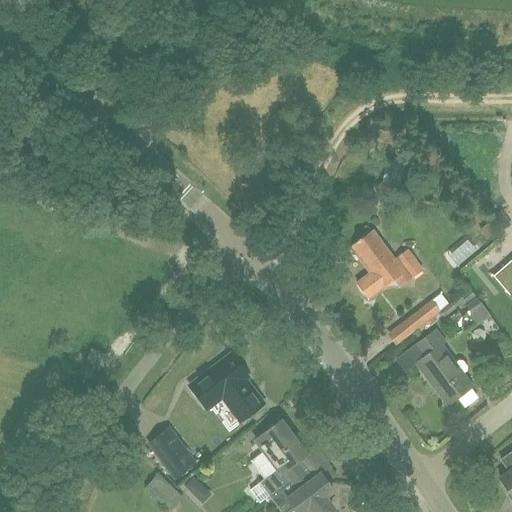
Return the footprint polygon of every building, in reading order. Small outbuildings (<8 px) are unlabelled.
[(393,227),(409,215),(391,191),(375,203),(393,227)] [(368,299),(393,280),(399,288),(413,278),(422,271),(407,251),(393,262),(371,233),(353,247),(371,272),(356,283),(368,299)] [(511,260),(494,276),(511,296),(511,297),(511,260)] [(416,331),(441,312),(431,300),(403,321),(412,333),(416,331)] [(471,388),(472,387),(463,374),(467,371),(467,367),(463,361),(458,361),(455,363),(442,345),(445,343),(435,329),(415,344),(424,357),(417,362),(448,405),(457,398),(463,405),(467,406),(476,400),(476,395),(471,388)] [(247,417),(262,406),(244,381),(248,378),(231,355),(211,370),(214,374),(192,391),(204,407),(227,390),(247,417)] [(270,498),(304,472),(296,462),(305,455),(306,455),(280,421),(279,421),(280,422),(256,440),(255,439),(254,440),(276,469),(258,483),(270,498)] [(511,450),(499,459),(508,471),(498,477),(511,497),(511,450)] [(179,451),(162,463),(173,479),(190,466),(179,451)] [(311,481),(304,472),(270,498),(280,511),(284,511),(292,507),(296,511),(329,511),(332,509),(323,497),(333,490),(332,489),(328,485),(321,475),(320,474),(311,481)] [(157,473),(144,488),(168,511),(170,511),(184,498),(157,473)]
